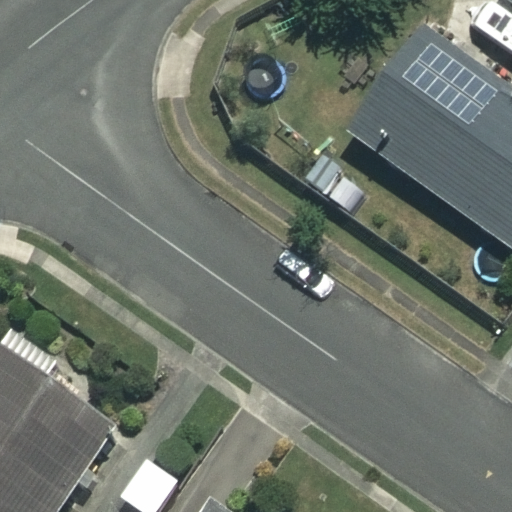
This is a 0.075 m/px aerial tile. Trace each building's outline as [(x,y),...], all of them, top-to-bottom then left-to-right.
[(432,0),(386,0),(373,14),(399,38),(432,0)] [(511,0),(502,0),(511,7),(511,58),(508,65),(511,68),(511,0)] [(511,107),(419,44),(348,149),(511,258),(511,107)] [(0,511),(62,511),(117,434),(0,353),(0,511)] [(166,511),(185,481),(146,458),(122,499),(143,511),(166,511)]
